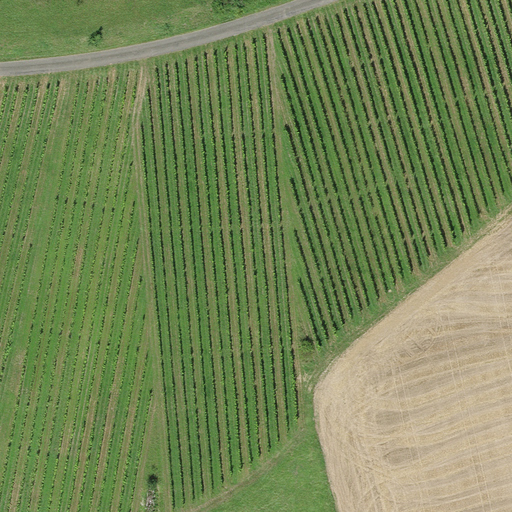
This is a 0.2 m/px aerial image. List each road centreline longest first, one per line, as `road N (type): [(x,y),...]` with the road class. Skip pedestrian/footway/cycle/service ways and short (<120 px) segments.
road 1 (unclassified): [(0,67),(94,62),(192,41),(311,0)]
road 2 (track): [(204,511),(268,471),(298,439),(302,379),(324,363)]
